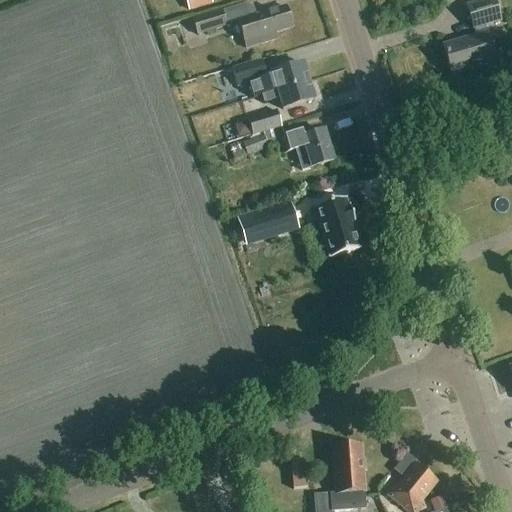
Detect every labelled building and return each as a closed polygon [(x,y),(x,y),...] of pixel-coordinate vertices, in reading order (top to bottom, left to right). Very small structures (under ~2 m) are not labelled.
[(182,0),(187,14),(211,7),(209,0),(182,0)] [(476,38),(442,48),(451,77),(496,63),(485,28),(499,24),(492,0),(467,8),(476,38)] [(158,12),(157,12),(159,21),(169,19),(166,9),(158,12)] [(292,30),(285,9),(248,21),(248,20),(237,23),(246,50),(277,40),(276,35),(292,30)] [(197,37),(225,27),(220,13),(192,22),(197,37)] [(266,80),(261,62),(231,71),(237,89),(266,80)] [(308,84),(302,65),(271,75),(274,85),(259,90),(262,99),(308,84)] [(314,102),(308,84),(262,99),(264,106),(279,101),(282,111),(314,102)] [(276,112),(246,121),(251,138),(281,129),(276,112)] [(333,164),(323,133),(302,139),(301,134),(278,141),(283,156),(292,153),(299,174),(333,164)] [(262,138),(242,145),(247,158),(267,150),(262,138)] [(345,201),(313,211),(329,261),(360,251),(352,226),(355,225),(350,209),(348,210),(345,201)] [(274,207),(236,218),(245,249),(283,237),(297,233),(288,202),(274,207)] [(361,448),(331,450),(335,496),(313,497),(313,511),(365,511),(363,475),(365,475),(364,462),(362,462),(361,448)] [(304,457),(288,458),(289,487),(305,486),(304,457)] [(436,485),(415,468),(397,489),(395,487),(386,497),(404,511),(418,511),(422,509),(419,507),(436,485)] [(443,500),(430,505),(432,511),(443,511),(446,511),(443,500)]
